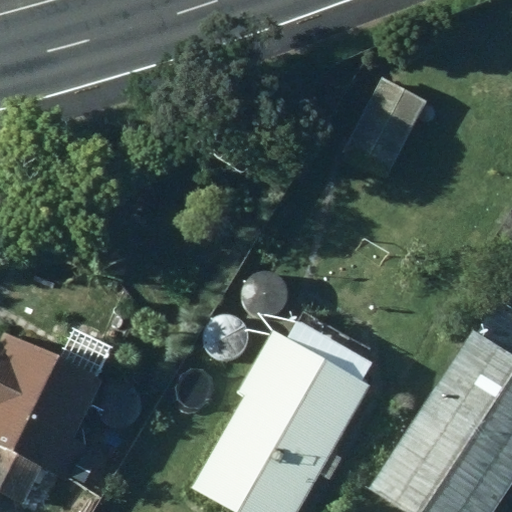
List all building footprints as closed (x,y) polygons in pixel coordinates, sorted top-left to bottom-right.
[(380,76),(340,151),(385,175),(425,101),(380,76)] [(491,511),(511,481),(511,311),(496,300),(475,334),(469,329),(365,488),(400,511),(491,511)] [(369,361),(295,320),(285,337),(269,328),(234,391),(241,396),(189,488),(233,511),(296,511),(319,473),(329,477),(340,455),(331,451),(368,385),(358,380),(369,361)] [(100,382),(3,331),(0,338),(0,491),(21,503),(41,467),(52,473),(100,382)] [(172,363),(189,375),(202,358),(184,345),(172,363)] [(63,511),(36,499),(29,511),(63,511)]
